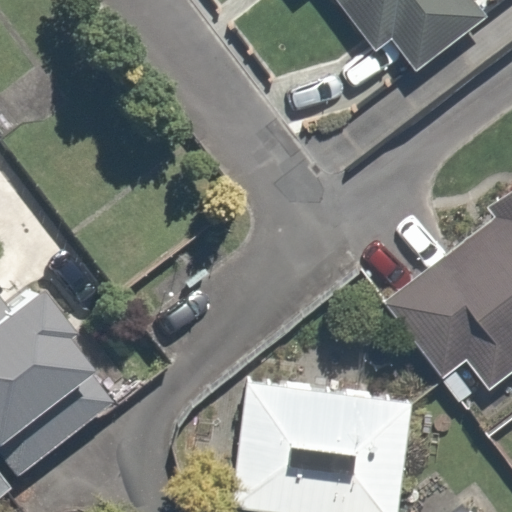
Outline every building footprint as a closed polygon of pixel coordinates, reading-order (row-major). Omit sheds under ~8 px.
[(332,0),(368,49),(384,37),(401,62),(475,9),(469,0),(332,0)] [(511,350),(511,171),(491,188),(496,194),(373,290),(433,366),(454,349),(477,378),(511,350)] [(0,249),(0,481),(112,398),(0,249)] [(273,510),(273,511),(400,511),(415,386),(239,367),(223,504),(273,510)] [(468,511),(459,499),(443,511),(468,511)]
